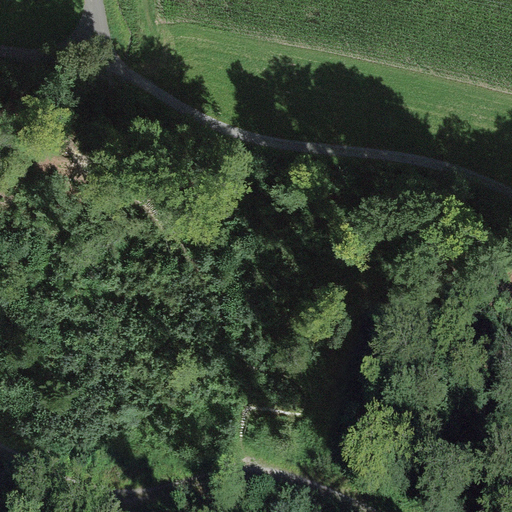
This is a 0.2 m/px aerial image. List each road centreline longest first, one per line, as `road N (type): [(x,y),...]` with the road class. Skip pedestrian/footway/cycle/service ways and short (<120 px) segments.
road 1 (track): [(92,59),(210,124),(288,145),(420,160),(511,194)]
road 2 (track): [(359,511),(280,472),(236,468),(151,496),(101,495),(0,445)]
road 3 (residential): [(94,0),(100,39),(92,59),(0,48)]
